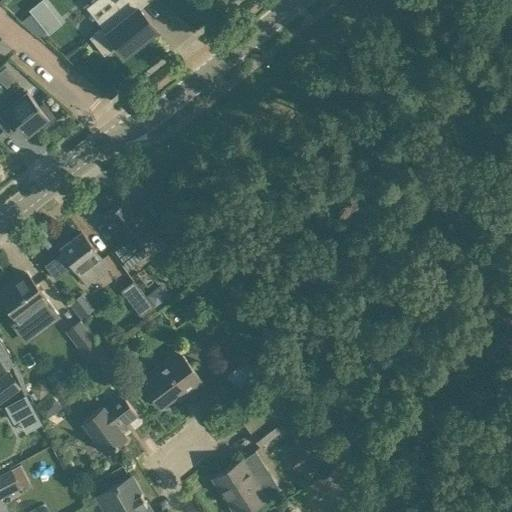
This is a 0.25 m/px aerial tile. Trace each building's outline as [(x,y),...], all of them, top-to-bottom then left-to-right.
[(42,0),(30,9),(37,19),(49,10),(42,0)] [(102,26),(89,36),(104,54),(116,44),(124,54),(156,29),(136,4),(139,0),(111,0),(114,4),(96,19),(102,26)] [(6,66),(0,70),(0,81),(7,87),(17,80),(6,66)] [(24,89),(0,107),(0,123),(7,133),(18,125),(25,134),(37,124),(41,128),(55,117),(43,103),(39,106),(27,91),(26,92),(24,89)] [(128,196),(103,215),(123,241),(113,249),(128,267),(145,254),(136,242),(153,228),(128,196)] [(62,251),(44,264),(55,278),(72,265),(86,283),(108,266),(81,231),(60,248),(62,251)] [(27,272),(0,292),(0,296),(17,319),(19,321),(14,325),(24,338),(57,313),(27,272)] [(156,309),(133,280),(121,290),(144,319),(156,309)] [(158,287),(148,294),(156,305),(169,294),(164,287),(158,287)] [(68,330),(91,360),(105,350),(81,319),(68,330)] [(0,371),(14,363),(0,341),(0,371)] [(149,389),(161,405),(182,389),(185,393),(202,381),(190,365),(180,350),(141,379),(149,389)] [(226,373),(232,381),(252,367),(246,358),(226,373)] [(252,367),(232,381),(238,390),(258,375),(252,367)] [(8,370),(0,375),(0,402),(21,388),(8,370)] [(32,382),(41,394),(52,385),(42,373),(32,382)] [(119,427),(137,414),(121,392),(103,406),(102,404),(81,420),(106,453),(127,437),(119,427)] [(26,395),(6,405),(15,421),(19,419),(34,410),(26,395)] [(58,402),(52,396),(36,408),(45,419),(57,410),(58,402)] [(269,418),(250,433),(260,445),(279,431),(269,418)] [(242,459),(213,477),(235,511),(242,511),(266,497),(250,472),(263,464),(255,450),(242,459)] [(0,474),(0,497),(21,487),(11,469),(0,474)] [(97,495),(106,511),(151,511),(131,475),(97,495)]
